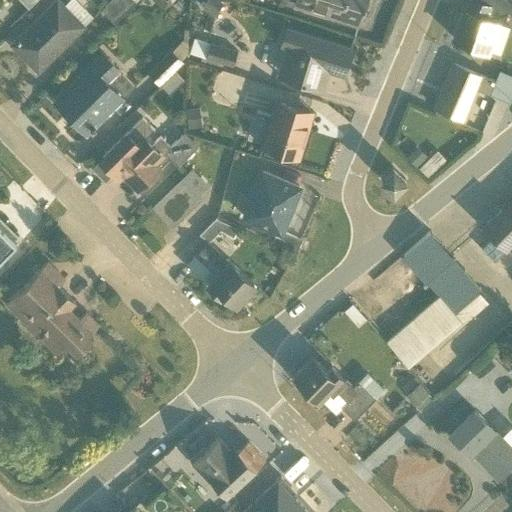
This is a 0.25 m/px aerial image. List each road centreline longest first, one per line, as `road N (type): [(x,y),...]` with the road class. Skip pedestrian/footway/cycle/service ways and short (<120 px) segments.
road 1 (residential): [(0,126),(235,364)]
road 2 (unclassified): [(430,0),(357,175),(356,212),(381,246)]
road 3 (residential): [(235,364),(52,511)]
road 4 (residential): [(235,364),(384,511)]
road 5 (residential): [(381,246),(235,364)]
road 6 (residential): [(511,143),(381,246)]
